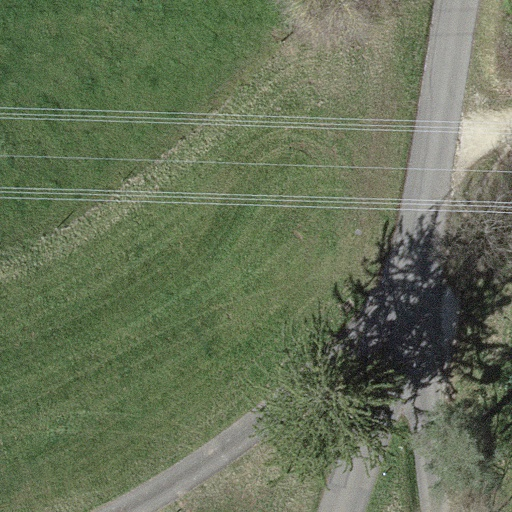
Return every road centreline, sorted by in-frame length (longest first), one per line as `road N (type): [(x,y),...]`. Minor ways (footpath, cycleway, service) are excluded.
road 1 (tertiary): [(340,511),(397,332),(457,0)]
road 2 (track): [(433,511),(397,332),(111,511)]
